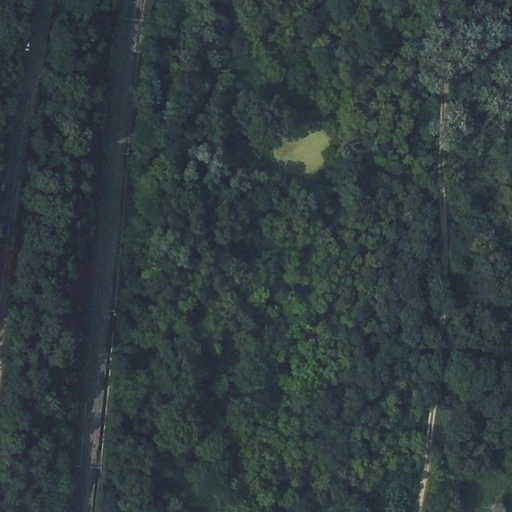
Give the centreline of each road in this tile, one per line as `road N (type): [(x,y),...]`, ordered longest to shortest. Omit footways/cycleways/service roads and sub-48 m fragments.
road 1 (track): [(438,0),(445,287),(418,511)]
road 2 (secondary): [(41,0),(0,236)]
